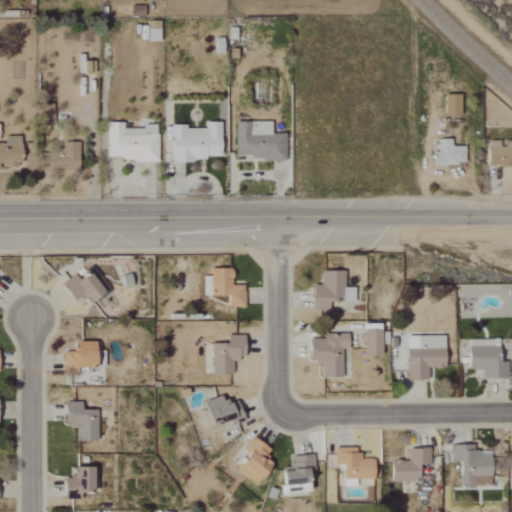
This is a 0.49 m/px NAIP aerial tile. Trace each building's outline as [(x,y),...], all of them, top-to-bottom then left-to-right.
[(141,6),(129,5),(128,15),(141,16),(141,6)] [(155,29),(143,30),(144,41),(156,41),(155,29)] [(211,53),(222,53),(223,38),(212,37),(211,53)] [(75,73),(83,73),(82,54),(74,54),(75,73)] [(457,115),(457,95),(442,94),(441,115),(457,115)] [(282,159),(282,134),(268,134),(268,122),(233,121),(233,158),(282,159)] [(104,156),(120,157),(120,162),(154,162),(155,125),(140,124),(140,129),(119,128),(119,122),(110,122),(110,137),(104,137),(104,156)] [(168,159),(218,159),(217,122),(201,122),(201,128),(183,129),(183,125),(167,125),(168,159)] [(447,139),(432,139),(433,152),(430,152),(430,165),(462,164),(462,146),(448,146),(447,139)] [(511,146),(511,141),(499,141),(485,141),(485,165),(511,165),(511,146)] [(76,142),(61,142),(60,155),(42,155),(41,168),(76,169),(76,142)] [(71,302),(77,296),(84,304),(98,291),(90,282),(96,277),(84,265),(58,288),(71,302)] [(241,307),(241,285),(227,285),(227,268),(207,268),(207,295),(224,296),(223,307),(241,307)] [(350,302),(351,288),(341,287),(341,271),(317,271),(317,285),(308,285),(307,310),(326,310),(326,301),(350,302)] [(377,356),(378,329),(360,329),(359,356),(377,356)] [(208,375),(228,374),(228,360),(241,360),(241,336),(222,336),(222,343),(208,343),(208,375)] [(318,377),(339,377),(339,349),(346,349),(345,336),(304,337),(305,363),(318,363),(318,377)] [(403,336),(403,380),(424,380),(424,368),(441,368),(441,336),(403,336)] [(495,362),(496,340),(464,339),(463,370),(478,370),(478,378),(504,379),(504,362),(495,362)] [(90,342),(71,341),(71,351),(59,351),(59,367),(101,368),(101,351),(90,351),(90,342)] [(225,420),(226,425),(238,422),(233,401),(221,405),(218,396),(197,401),(204,426),(225,420)] [(77,402),(59,402),(59,422),(66,422),(66,428),(73,428),(73,440),(94,440),(95,410),(76,410),(77,402)] [(231,472),(256,484),(265,464),(262,463),(269,449),(246,438),(231,472)] [(487,487),(488,456),(472,455),(473,445),(449,445),(449,462),(456,463),(455,486),(487,487)] [(372,479),(372,459),(355,459),(355,448),(330,448),(330,464),(338,464),(338,486),(352,487),(352,479),(372,479)] [(404,461),(387,461),(387,482),(416,482),(416,465),(426,465),(427,448),(405,448),(404,461)] [(289,468),(277,468),(277,493),(307,492),(307,470),(312,470),(311,455),(288,456),(289,468)] [(59,478),(59,499),(76,499),(76,493),(88,493),(88,467),(67,467),(67,478),(59,478)]
